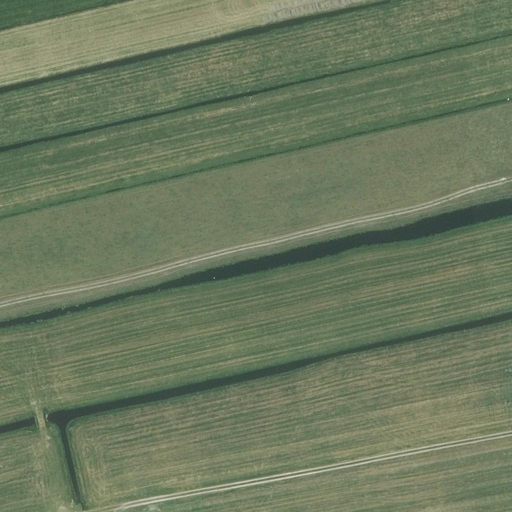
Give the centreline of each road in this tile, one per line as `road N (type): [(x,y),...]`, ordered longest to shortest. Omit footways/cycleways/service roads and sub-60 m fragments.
road 1 (track): [(0,306),(511,179)]
road 2 (track): [(123,505),(511,435)]
